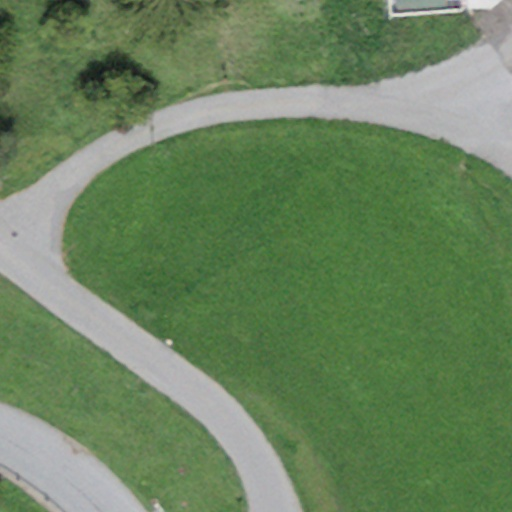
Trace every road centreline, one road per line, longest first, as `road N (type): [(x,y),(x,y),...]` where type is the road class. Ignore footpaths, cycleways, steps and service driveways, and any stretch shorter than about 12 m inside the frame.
road 1 (residential): [(278,511),(257,465),(213,412),(0,252)]
road 2 (residential): [(107,511),(0,435)]
